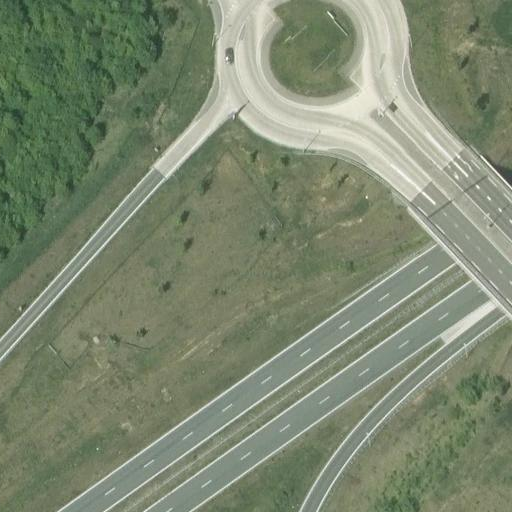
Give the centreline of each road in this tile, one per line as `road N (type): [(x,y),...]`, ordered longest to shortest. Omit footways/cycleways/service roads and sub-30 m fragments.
road 1 (trunk): [(511,212),(82,511)]
road 2 (trunk): [(168,511),(511,272)]
road 3 (trunk): [(234,90),(0,356)]
road 4 (trunk): [(310,511),(335,466),(393,398),(511,302)]
road 5 (primary): [(234,90),(275,133),(349,142),(421,191)]
road 6 (primary): [(249,1),(259,19),(248,57),(262,97),(299,119),(341,116)]
road 7 (primary): [(421,191),(511,289)]
